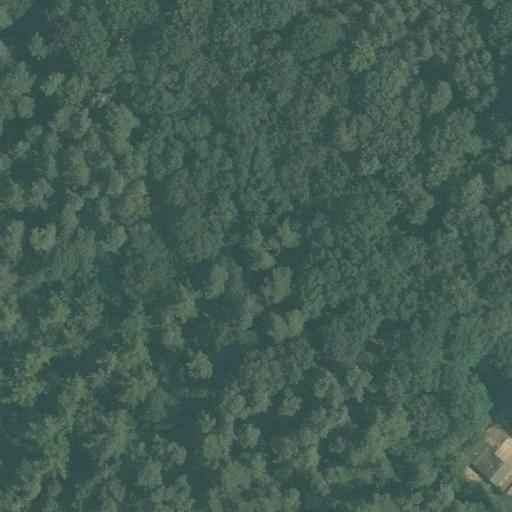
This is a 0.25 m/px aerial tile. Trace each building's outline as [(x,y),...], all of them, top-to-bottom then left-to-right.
[(501,445),(508,437),(492,424),(485,432),(501,445)] [(478,441),(493,454),(501,445),(485,432),(478,441)] [(491,456),(493,454),(478,441),(463,458),(488,479),(486,481),(487,482),(502,465),(491,456)] [(496,489),(511,472),(502,465),(487,482),(496,489)] [(503,496),(511,486),(511,473),(511,472),(496,489),(503,496)] [(511,486),(503,496),(502,498),(511,506),(511,486)]
